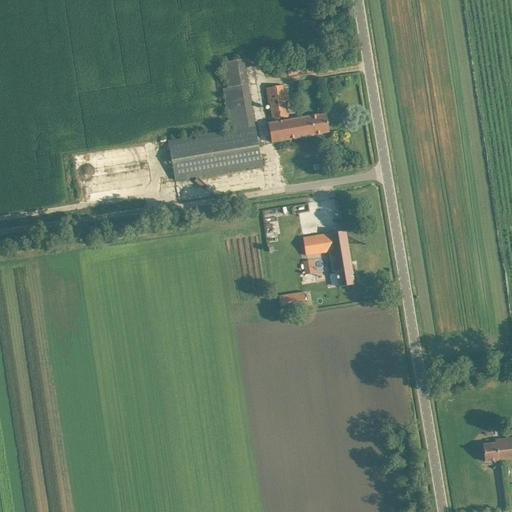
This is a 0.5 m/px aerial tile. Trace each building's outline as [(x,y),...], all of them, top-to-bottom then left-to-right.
[(281,77),(318,71),(316,59),(287,63),(287,65),(279,67),(281,77)] [(282,85),(273,87),(267,88),(272,123),(269,124),(272,141),(312,135),(322,134),(322,133),(329,132),(326,115),(319,116),(319,115),(289,120),(282,85)] [(262,167),(256,127),(237,130),(236,129),(230,130),(168,140),(169,141),(168,141),(169,142),(175,180),(205,176),(262,167)] [(345,231),(335,233),(303,238),(305,256),(329,253),(332,274),(336,274),(338,287),(344,286),(354,285),(345,231)] [(304,275),(313,273),(311,260),(301,262),(304,275)] [(305,308),(303,292),(279,296),(282,311),(305,308)] [(511,437),(505,439),(495,440),(496,443),(483,445),(485,462),(507,459),(511,458),(511,437)]
